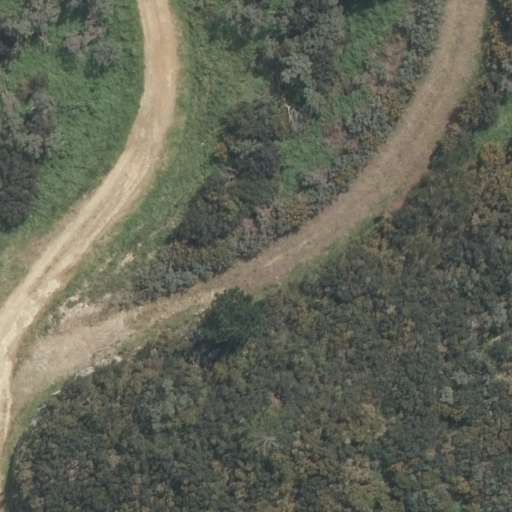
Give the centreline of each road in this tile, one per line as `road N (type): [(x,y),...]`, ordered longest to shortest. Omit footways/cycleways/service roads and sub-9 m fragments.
road 1 (track): [(0,413),(121,316),(323,214),(406,88),(432,0)]
road 2 (track): [(146,0),(164,45),(164,123),(131,200),(26,324),(0,378)]
